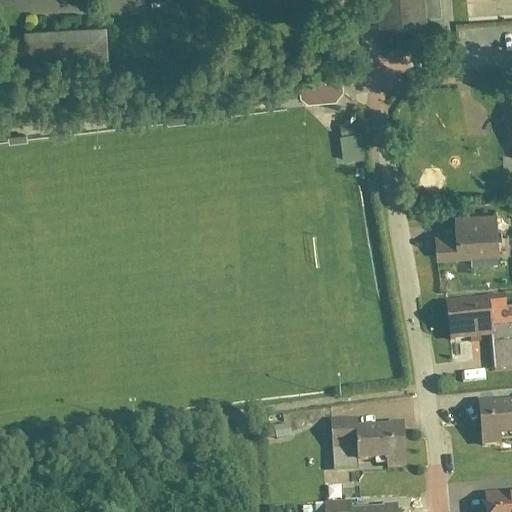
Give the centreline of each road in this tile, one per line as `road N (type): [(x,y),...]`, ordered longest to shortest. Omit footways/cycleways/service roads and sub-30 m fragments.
road 1 (residential): [(370,59),(437,511)]
road 2 (residential): [(511,51),(370,59)]
